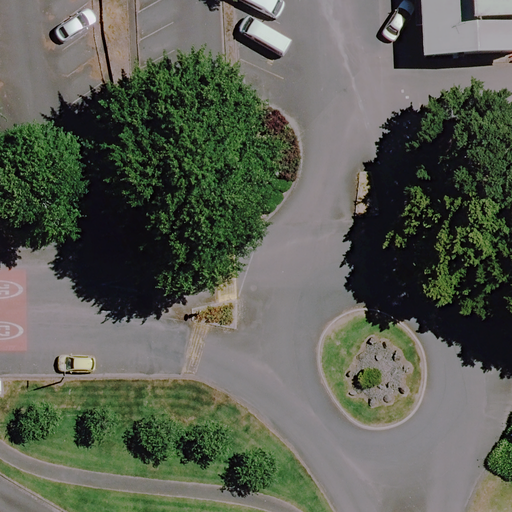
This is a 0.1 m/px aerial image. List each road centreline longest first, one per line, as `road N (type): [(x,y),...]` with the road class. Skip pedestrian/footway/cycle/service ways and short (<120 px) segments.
road 1 (unclassified): [(0,322),(97,331),(265,327)]
road 2 (unclassified): [(359,238),(362,98),(352,0)]
road 3 (unclassified): [(402,488),(342,471),(317,452),(281,396),(265,327)]
road 4 (unclassified): [(359,238),(397,249),(435,277),(479,343),(489,376)]
road 5 (unclassified): [(489,376),(484,421),(467,454),(447,473),(402,488)]
road 6 (unclassified): [(265,327),(277,285),(304,253),(323,241),(359,238)]
